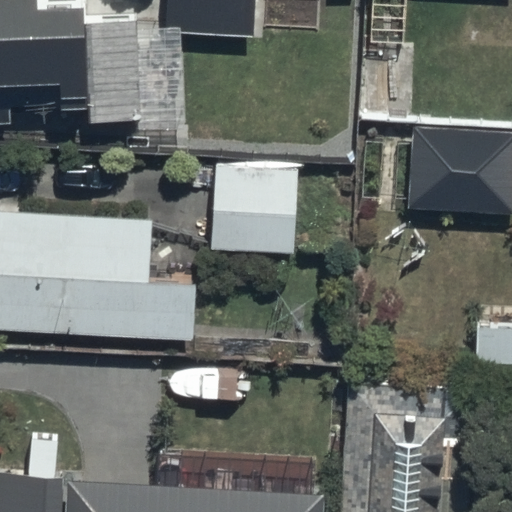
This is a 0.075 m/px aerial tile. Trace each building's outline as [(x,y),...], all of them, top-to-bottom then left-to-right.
[(0,0),(0,110),(132,103),(126,0),(0,0)] [(163,0),(162,24),(254,27),(255,0),(163,0)] [(511,120),(407,115),(403,197),(511,203),(511,120)] [(298,160),(208,156),(204,241),(293,245),(298,160)] [(0,202),(0,320),(190,329),(193,265),(146,263),(148,209),(0,202)] [(511,313),(475,311),(472,352),(511,354),(511,313)] [(463,511),(472,376),(343,369),(334,511),(463,511)] [(60,511),(63,479),(0,474),(0,511),(60,511)] [(324,511),(326,495),(70,481),(67,511),(324,511)]
